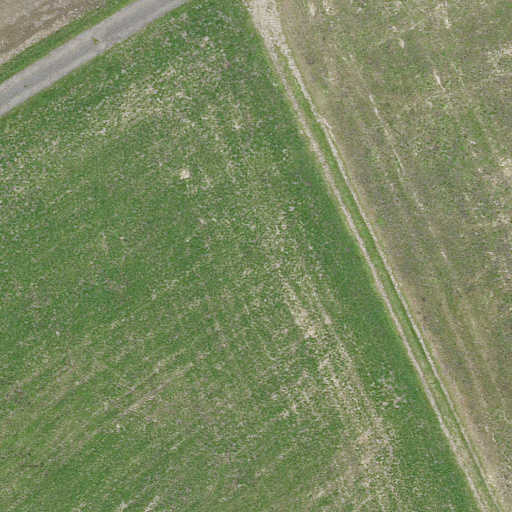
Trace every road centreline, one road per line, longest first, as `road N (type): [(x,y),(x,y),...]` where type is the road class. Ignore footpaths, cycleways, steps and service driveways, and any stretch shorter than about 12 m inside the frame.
road 1 (track): [(488,511),(276,41),(275,0)]
road 2 (track): [(0,109),(177,0)]
